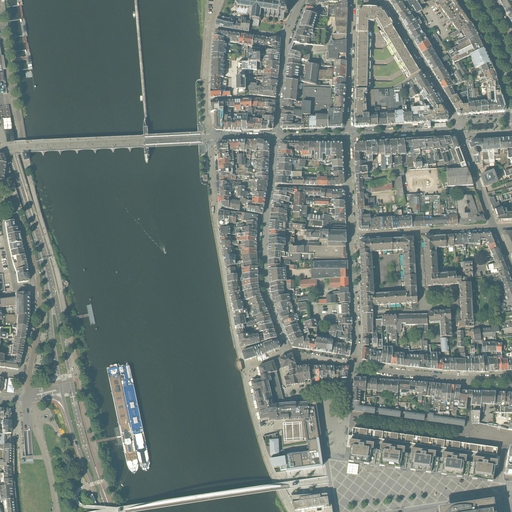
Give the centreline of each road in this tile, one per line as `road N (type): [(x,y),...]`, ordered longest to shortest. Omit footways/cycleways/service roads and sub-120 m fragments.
road 1 (secondary): [(71,383),(0,112)]
road 2 (residential): [(276,136),(263,279),(288,349)]
road 3 (secondary): [(0,128),(49,302)]
road 4 (residential): [(511,379),(353,364)]
road 5 (residential): [(460,123),(384,0)]
road 6 (residential): [(351,235),(495,228)]
road 7 (residential): [(301,0),(286,43),(276,136)]
road 8 (residential): [(348,135),(351,0)]
road 9 (secondary): [(109,511),(71,383)]
road 10 (residential): [(353,364),(351,235)]
road 11 (secondary): [(61,393),(102,511)]
